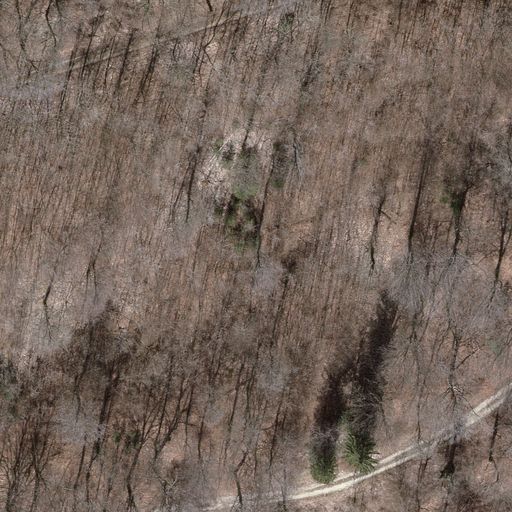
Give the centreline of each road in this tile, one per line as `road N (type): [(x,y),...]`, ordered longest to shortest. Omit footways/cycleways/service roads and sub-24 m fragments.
road 1 (track): [(511,402),(274,500),(169,511)]
road 2 (track): [(0,80),(286,0)]
